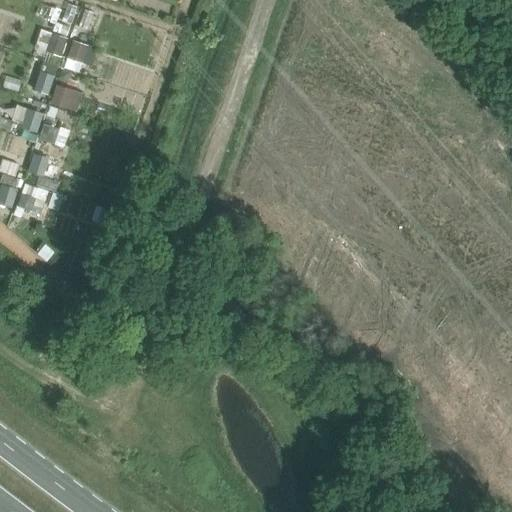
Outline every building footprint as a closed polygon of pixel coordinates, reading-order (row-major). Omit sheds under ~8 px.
[(63,66),(92,76),(102,49),(73,39),(63,66)] [(54,85),(48,104),(78,115),(84,96),(54,85)] [(25,106),(17,131),(37,138),(46,112),(25,106)] [(30,145),(23,167),(57,179),(65,156),(30,145)] [(20,191),(16,207),(41,213),(45,197),(20,191)]
